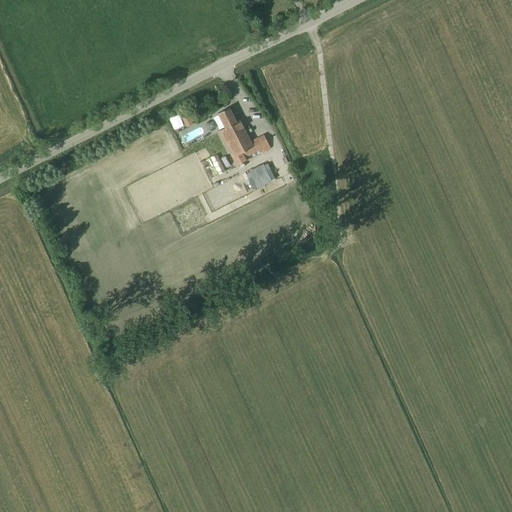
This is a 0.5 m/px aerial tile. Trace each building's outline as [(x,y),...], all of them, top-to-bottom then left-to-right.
[(271,149),(264,135),(250,141),(240,120),(236,122),(229,107),(218,113),(225,128),(219,131),(236,165),(271,149)] [(187,113),(182,116),(185,123),(191,120),(187,113)] [(187,135),(193,144),(205,137),(199,128),(187,135)] [(253,168),(262,187),(246,194),(250,202),(280,188),(268,161),(253,168)] [(235,209),(246,205),(237,181),(228,185),(230,190),(208,199),(213,211),(233,203),(235,209)]
